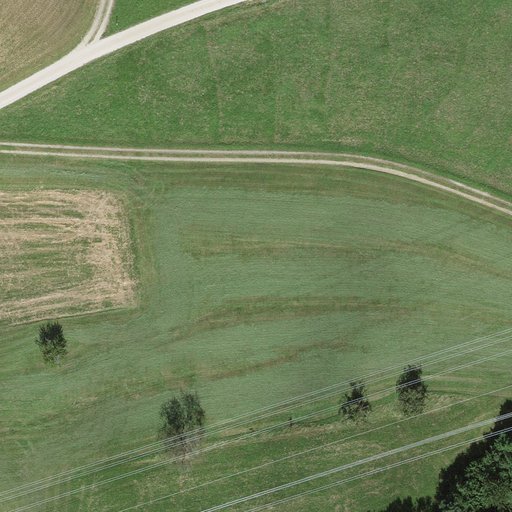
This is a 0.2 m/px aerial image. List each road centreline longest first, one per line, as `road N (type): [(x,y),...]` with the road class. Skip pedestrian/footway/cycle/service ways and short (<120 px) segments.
road 1 (track): [(0,147),(326,160),(511,210)]
road 2 (track): [(0,99),(80,55),(222,0)]
